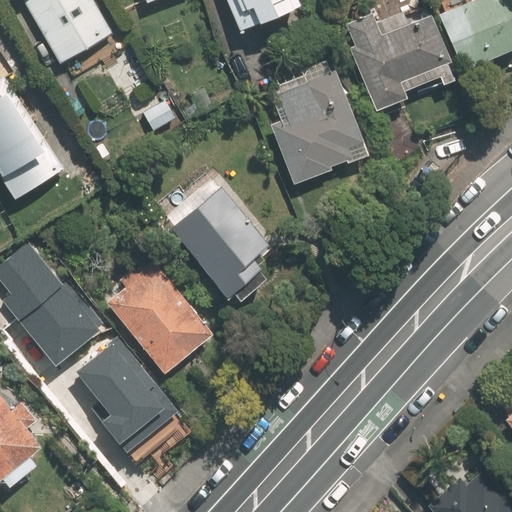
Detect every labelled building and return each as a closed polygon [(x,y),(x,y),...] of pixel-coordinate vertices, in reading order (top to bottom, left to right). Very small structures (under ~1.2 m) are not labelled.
[(21,0),(55,62),(109,32),(91,0),(21,0)] [(221,0),(234,29),(295,5),(293,0),(221,0)] [(459,68),(511,46),(511,0),(466,0),(436,12),(459,68)] [(400,89),(433,77),(436,84),(451,79),(429,18),(404,28),(397,9),(344,28),(350,45),(344,48),(367,110),(403,97),(400,89)] [(364,157),(334,70),(269,93),(277,117),(266,121),(288,184),(364,157)] [(0,92),(0,186),(7,199),(49,173),(0,92)] [(221,187),(166,229),(217,296),(272,254),(221,187)] [(151,260),(101,300),(160,373),(210,334),(151,260)] [(127,426),(149,455),(184,428),(117,341),(77,371),(106,408),(96,422),(110,440),(127,426)] [(0,484),(3,488),(34,464),(27,456),(39,446),(0,396),(0,484)] [(511,407),(500,417),(511,431),(511,407)] [(454,477),(423,503),(430,511),(511,511),(511,498),(482,464),(460,483),(454,477)]
